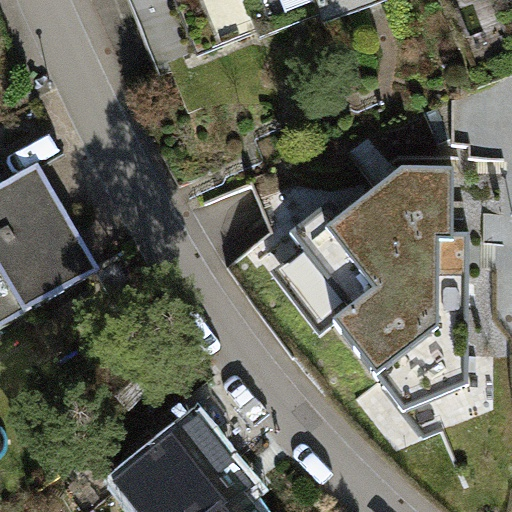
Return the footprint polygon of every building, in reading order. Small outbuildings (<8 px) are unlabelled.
[(144,0),(175,72),(254,40),(260,53),(321,28),(309,0),(144,0)] [(309,0),(321,28),(325,36),(410,0),(309,0)] [(43,171),(0,197),(0,340),(107,274),(43,171)] [(336,201),(284,241),(318,284),(346,321),(328,336),(403,428),(471,390),(472,268),(472,249),(457,248),(458,172),(400,171),(349,216),(336,201)] [(189,437),(125,490),(143,511),(244,511),(238,505),(243,501),(189,437)]
